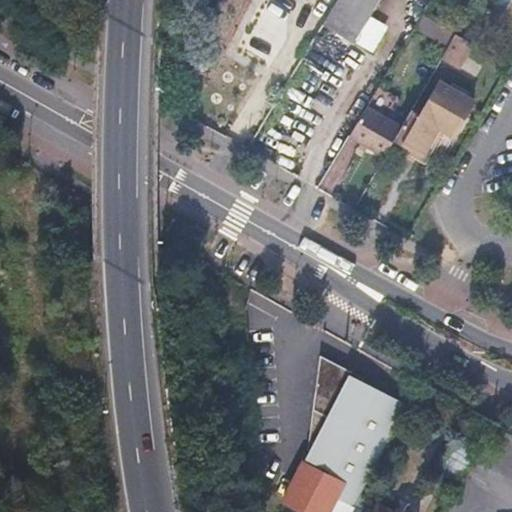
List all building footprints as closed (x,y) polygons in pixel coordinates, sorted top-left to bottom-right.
[(376,0),(338,0),(324,23),(338,32),(352,40),(376,0)] [(475,47),(459,37),(445,60),(461,70),(475,47)] [(402,130),(394,144),(421,159),(439,129),(451,136),(473,101),(439,82),(418,118),(412,114),(402,130)] [(384,160),(394,144),(402,130),(364,108),(346,138),(384,160)] [(315,410),(309,457),(285,501),(306,511),(354,511),(360,501),(363,495),(409,408),(364,385),(366,381),(322,359),(315,410)] [(463,484),(479,454),(455,441),(439,471),(463,484)]
